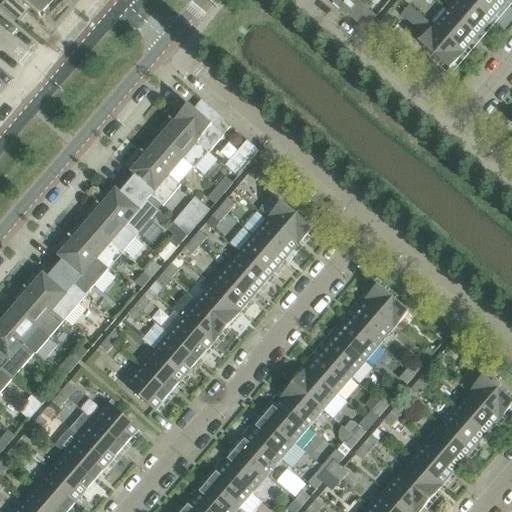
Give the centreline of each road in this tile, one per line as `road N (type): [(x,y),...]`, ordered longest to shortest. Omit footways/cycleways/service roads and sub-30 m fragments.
road 1 (residential): [(128,511),(375,225)]
road 2 (residential): [(160,47),(375,225)]
road 3 (tertiary): [(0,234),(160,47)]
road 4 (residential): [(448,129),(294,0)]
road 5 (residential): [(375,225),(511,341)]
